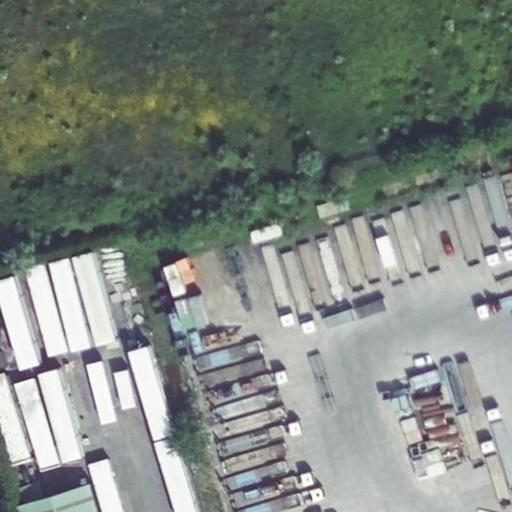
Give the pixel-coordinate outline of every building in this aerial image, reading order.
[(136,309),(121,250),(98,256),(96,248),(54,260),(77,348),(124,336),(118,314),(136,309)] [(49,272),(30,273),(31,290),(50,289),(49,272)] [(178,442),(172,415),(156,419),(163,446),(178,442)] [(0,425),(4,453),(13,451),(9,423),(0,423),(0,425)] [(16,504),(18,511),(97,511),(88,482),(16,504)]
